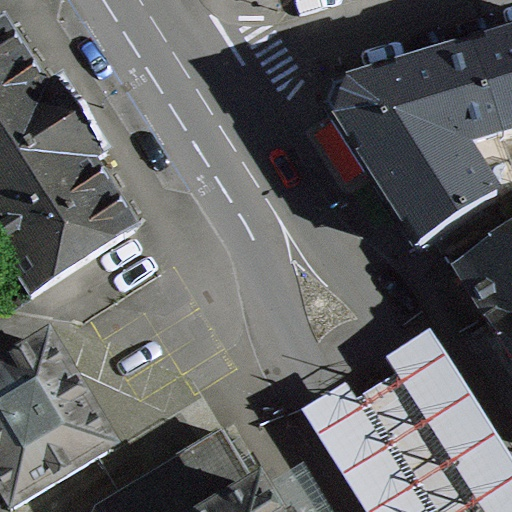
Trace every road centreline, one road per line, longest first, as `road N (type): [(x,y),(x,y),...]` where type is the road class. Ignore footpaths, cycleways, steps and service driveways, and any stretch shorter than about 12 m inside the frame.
road 1 (secondary): [(503,511),(386,312),(274,209)]
road 2 (secondary): [(274,209),(304,359),(402,511)]
road 3 (residential): [(187,69),(397,0)]
road 4 (secondary): [(274,209),(187,69)]
